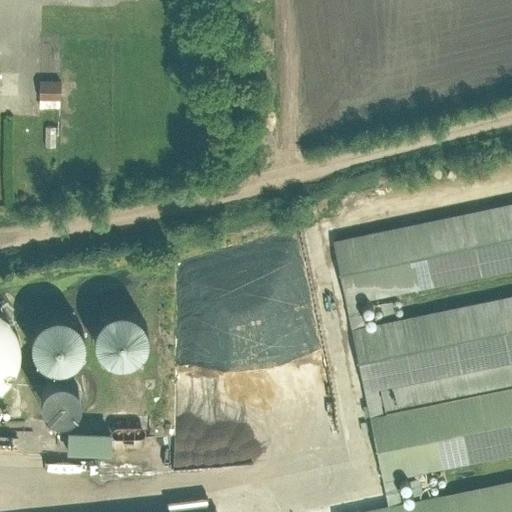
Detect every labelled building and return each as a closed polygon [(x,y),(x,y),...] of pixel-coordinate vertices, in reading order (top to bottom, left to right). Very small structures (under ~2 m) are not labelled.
[(61,80),(38,81),(39,100),(61,99),(61,80)] [(511,200),(333,236),(391,502),(360,507),(361,511),(511,511),(511,475),(422,493),(417,471),(511,450),(511,293),(382,319),(377,294),(511,266),(511,200)] [(12,380),(18,365),(19,349),(15,334),(6,320),(0,315),(0,393),(1,393),(12,380)] [(124,371),(133,368),(140,362),(144,355),(146,346),(146,337),(142,329),(136,323),(129,318),(120,317),(111,318),(103,322),(97,328),(93,336),(92,346),(94,355),(99,363),(107,368),(116,371),(124,371)] [(73,371),(79,365),(82,356),(82,347),(79,339),(74,332),(66,327),(57,324),(48,325),(40,329),(34,335),(30,343),(29,351),(30,360),(34,367),(40,373),(48,377),(57,378),(65,376),(73,371)] [(72,452),(115,452),(116,428),(72,427),(72,452)]
